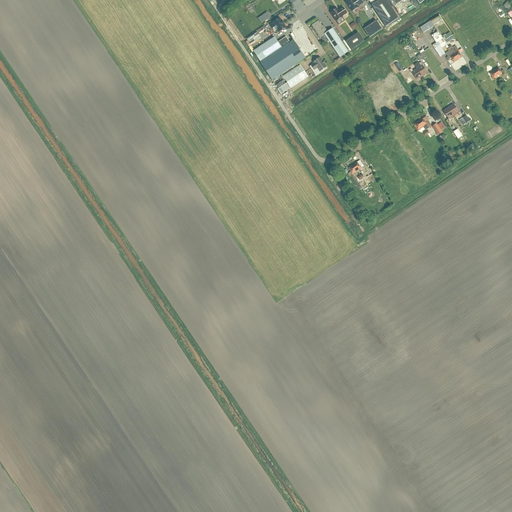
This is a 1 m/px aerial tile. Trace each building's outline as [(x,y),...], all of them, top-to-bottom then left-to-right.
[(363,3),(360,0),(353,0),(354,0),(353,0),(349,0),(346,3),(352,12),(358,7),(358,6),(363,3)] [(367,0),(369,1),(370,0),(373,0),(375,3),(372,6),(386,27),(398,18),(386,0),(379,0),(379,1),(378,0),(367,0)] [(507,1),(503,6),(505,9),(506,8),(508,10),(511,6),(507,1)] [(347,13),(343,8),(340,10),(338,11),(337,9),(330,13),(336,22),(342,17),(342,16),(347,13)] [(281,21),(279,19),(273,23),(270,25),(274,31),(277,29),(279,32),(285,28),(284,25),(281,21)] [(327,38),(340,58),(348,52),(332,29),(328,32),(323,25),(322,26),(321,23),(320,22),(320,23),(319,20),(314,23),(315,24),(312,26),(320,39),(321,38),(325,36),(327,38)] [(369,38),(382,29),(376,21),(364,29),(369,38)] [(420,29),(423,34),(433,27),(430,22),(420,29)] [(457,60),(448,47),(438,31),(432,36),(436,43),(432,45),(440,57),(445,54),(441,48),(445,46),(446,48),(449,51),(446,53),(448,58),(447,59),(448,61),(451,59),(453,62),(457,60)] [(351,50),(364,41),(358,33),(346,41),(351,50)] [(260,61),(289,42),(286,37),(277,43),(274,38),(254,51),(260,61)] [(294,41),(260,63),(272,81),(305,58),(294,41)] [(448,47),(457,60),(461,57),(459,53),(460,53),(458,50),(455,46),(452,48),(451,45),(448,47)] [(314,64),(311,66),(314,70),(317,68),(320,72),(326,67),(320,58),(313,62),(314,64)] [(418,62),(414,65),(422,77),(427,73),(422,66),(423,65),(421,62),(419,64),(418,62)] [(422,77),(414,65),(414,64),(408,68),(411,73),(412,73),(417,80),(422,77)] [(283,77),(291,89),(308,77),(300,65),(283,77)] [(501,72),(498,68),(490,73),(492,77),(491,78),(493,81),(505,73),(503,70),(501,72)] [(389,95),(393,102),(403,95),(399,88),(389,95)] [(448,108),(453,116),(457,113),(459,116),(461,114),(459,111),(458,112),(453,104),(448,108)] [(450,118),(453,116),(448,108),(443,111),(448,119),(447,119),(449,122),(451,121),(450,118)] [(470,121),(467,116),(459,122),(462,127),(470,121)] [(425,122),(422,118),(414,124),(415,126),(418,131),(424,127),(426,130),(429,128),(429,127),(431,125),(427,121),(425,122)] [(438,135),(443,132),(437,123),(432,126),(438,135)] [(458,139),(463,136),(458,129),(453,132),(458,139)] [(353,166),(349,168),(351,172),(350,173),(352,175),(357,172),(362,168),(360,166),(359,166),(357,163),(353,166)]
